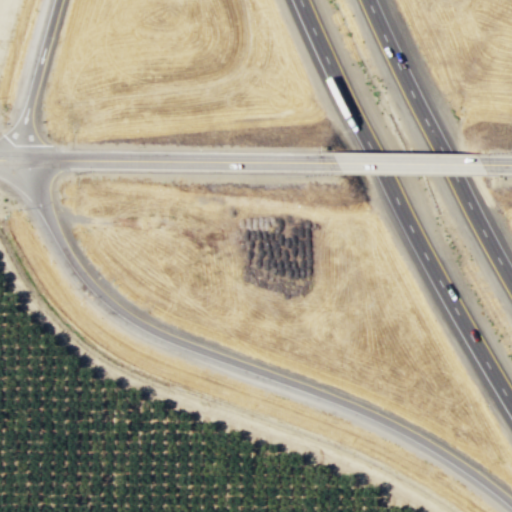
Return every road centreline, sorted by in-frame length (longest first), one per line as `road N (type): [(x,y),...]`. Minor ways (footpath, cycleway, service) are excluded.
road 1 (motorway): [(20,160),(76,269),(112,304),(182,342),(363,409),(511,500)]
road 2 (track): [(442,511),(371,469),(99,360),(33,303),(0,255)]
road 3 (motorway): [(310,0),(395,185),(511,388)]
road 4 (secondary): [(333,161),(20,160)]
road 5 (motorway): [(511,268),(404,77),(374,0)]
road 6 (motorway): [(57,0),(20,160)]
road 7 (secondary): [(479,163),(333,161)]
